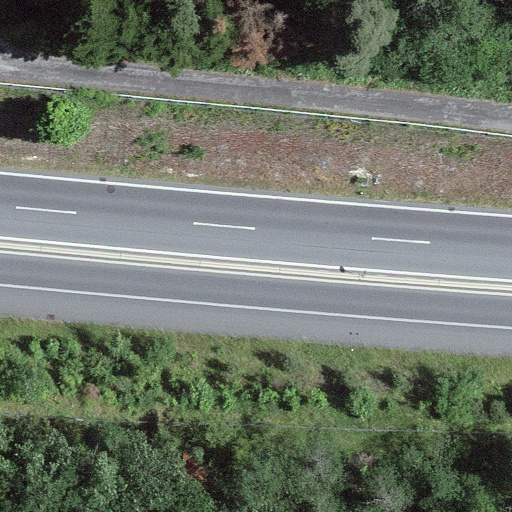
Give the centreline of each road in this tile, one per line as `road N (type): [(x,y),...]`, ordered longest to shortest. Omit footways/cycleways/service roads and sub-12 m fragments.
road 1 (track): [(0,65),(511,120)]
road 2 (trunk): [(0,268),(511,312)]
road 3 (trunk): [(511,248),(0,205)]
